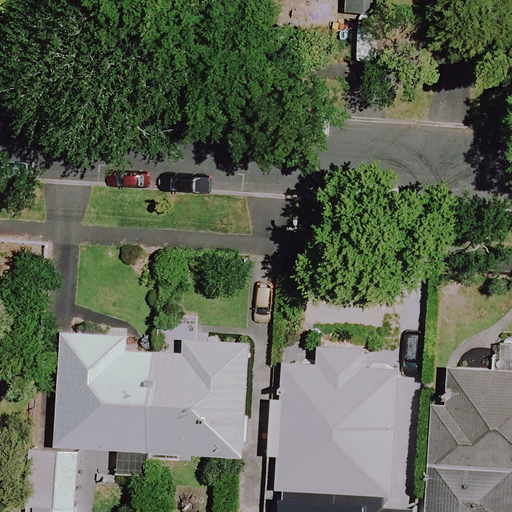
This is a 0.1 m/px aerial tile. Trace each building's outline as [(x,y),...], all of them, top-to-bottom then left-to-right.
[(381,0),(347,0),(347,9),(380,12),(381,0)] [(113,448),(111,473),(164,476),(166,451),(245,456),(252,343),(186,339),(185,352),(130,349),(131,335),(65,331),(59,445),(113,448)] [(511,511),(511,341),(509,341),(507,369),(442,365),(435,467),(432,511),(511,511)] [(362,367),(363,348),(320,346),(319,361),(286,359),(278,486),(309,487),(308,509),(351,511),(352,511),(354,491),(393,493),(400,369),(362,367)] [(88,511),(89,486),(36,484),(35,511),(88,511)]
